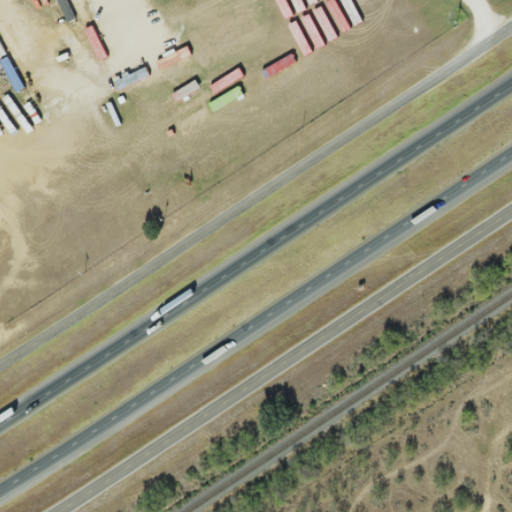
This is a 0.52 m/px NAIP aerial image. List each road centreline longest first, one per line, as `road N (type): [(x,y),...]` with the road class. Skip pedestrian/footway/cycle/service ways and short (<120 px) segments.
road 1 (motorway): [(511,77),(0,424)]
road 2 (motorway): [(0,495),(122,424),(511,158)]
road 3 (tertiary): [(0,367),(511,30)]
road 4 (tertiary): [(58,511),(511,212)]
